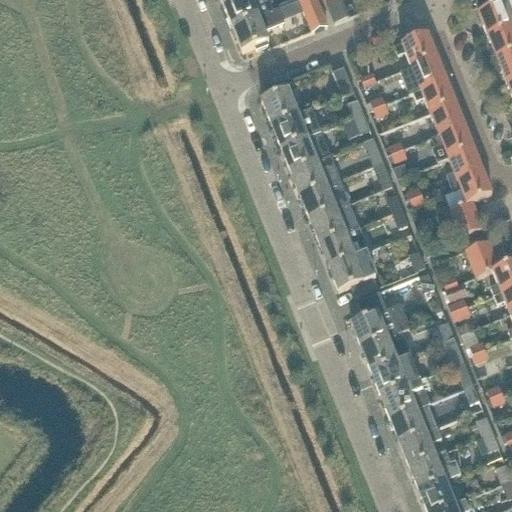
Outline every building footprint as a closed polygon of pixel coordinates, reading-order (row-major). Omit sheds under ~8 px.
[(253,6),(257,4),(255,0),(241,0),(223,7),(233,31),(259,21),(253,6)] [(313,36),(328,30),(315,0),(310,0),(300,4),(313,36)] [(351,24),(342,2),(330,7),(339,29),(351,24)] [(488,41),(511,31),(511,25),(504,7),(479,17),(488,41)] [(284,27),(279,13),(278,13),(259,21),(233,31),(242,55),(242,56),(255,50),(256,54),(268,49),(266,46),(269,45),(265,35),(284,27)] [(498,63),(511,57),(511,31),(488,41),(498,63)] [(412,71),(437,61),(427,38),(395,51),(398,59),(406,56),(412,71)] [(511,57),(498,63),(507,86),(511,84),(511,57)] [(446,84),(437,61),(412,71),(401,76),(410,99),(414,97),(421,94),(446,84)] [(343,101),(354,96),(344,72),(333,76),(343,101)] [(365,91),(376,86),(373,78),(362,83),(365,91)] [(455,107),(446,84),(421,94),(414,97),(417,106),(424,103),(430,117),(455,107)] [(272,129),(298,119),(289,94),(262,105),(262,106),(263,106),(272,129)] [(370,115),(385,109),(382,101),(367,107),(370,115)] [(356,123),(364,120),(358,105),(350,108),(356,123)] [(439,140),(465,130),(455,107),(430,117),(439,140)] [(385,109),(370,115),(373,122),(388,116),(385,109)] [(282,153),(308,142),(321,137),(312,113),(298,119),(272,129),(282,153)] [(364,120),(356,123),(361,138),(370,134),(364,120)] [(449,162),(474,152),(465,130),(439,140),(432,143),(436,151),(443,148),(449,162)] [(291,177),(317,166),(331,161),(321,137),(308,142),(282,153),(291,177)] [(373,171),(384,167),(374,143),(364,147),(373,171)] [(393,159),(404,155),(401,147),(389,151),(393,159)] [(447,180),(451,188),(455,186),(464,183),(483,175),(474,152),(449,162),(454,177),(447,180)] [(404,155),(393,159),(395,166),(406,162),(404,155)] [(301,200),(327,190),(340,184),(331,161),(317,166),(291,177),(301,200)] [(384,167),(373,171),(383,195),(393,191),(384,167)] [(406,171),(394,176),(398,187),(411,182),(406,171)] [(453,213),(467,208),(468,207),(472,207),(492,199),(483,175),(464,183),(455,186),(451,188),(454,197),(447,200),(453,213)] [(310,224),(350,208),(340,184),(327,190),(301,200),(310,224)] [(411,205),(422,200),(419,193),(408,197),(411,205)] [(394,218),(402,215),(396,200),(388,203),(394,218)] [(422,200),(411,205),(414,212),(425,208),(422,200)] [(461,243),(483,234),(472,207),(468,207),(467,208),(453,213),(449,215),(461,243)] [(320,248),(359,232),(350,208),(310,224),(320,248)] [(402,215),(394,218),(400,232),(408,229),(402,215)] [(423,235),(434,231),(431,222),(420,227),(423,235)] [(329,271),(367,256),(369,256),(359,232),(320,248),(329,271)] [(466,255),(477,283),(493,276),(499,273),(488,246),(466,255)] [(351,291),(373,282),(377,280),(367,256),(329,271),(339,295),(338,295),(339,296),(351,291)] [(417,275),(426,272),(419,257),(411,260),(417,275)] [(511,267),(499,273),(493,276),(499,289),(492,292),(495,300),(511,293),(511,267)] [(426,297),(435,294),(428,279),(420,282),(426,297)] [(356,301),(378,292),(373,282),(351,291),(356,301)] [(447,294),(458,290),(455,282),(444,287),(447,294)] [(458,290),(447,294),(451,305),(466,299),(462,289),(458,290)] [(511,319),(511,318),(511,293),(495,300),(498,309),(505,306),(511,319)] [(387,315),(387,314),(380,297),(358,306),(365,323),(387,315)] [(456,316),(467,312),(464,304),(453,308),(456,316)] [(402,337),(411,333),(401,308),(387,314),(387,315),(365,323),(352,329),(352,330),(353,329),(362,352),(402,336),(402,337)] [(467,312),(456,316),(459,323),(470,319),(467,312)] [(461,338),(479,331),(476,323),(459,331),(461,338)] [(446,346),(454,342),(448,327),(440,331),(446,346)] [(411,360),(402,337),(402,336),(362,352),(371,376),(411,360)] [(456,370),(464,367),(454,342),(446,346),(444,347),(454,371),(456,370)] [(473,359),(484,354),(481,347),(470,352),(473,359)] [(484,354),(473,359),(476,367),(487,362),(484,354)] [(407,390),(421,384),(411,360),(371,376),(381,400),(407,389),(407,390)] [(464,367),(456,370),(465,394),(474,390),(464,367)] [(431,392),(427,382),(421,384),(407,390),(407,389),(381,400),(390,424),(428,409),(430,408),(425,394),(431,392)] [(474,390),(465,394),(471,408),(479,405),(474,390)] [(491,403),(502,398),(499,391),(488,395),(491,403)] [(502,398),(491,403),(494,410),(505,406),(502,398)] [(400,447),(419,440),(426,437),(437,432),(428,409),(390,424),(400,447)] [(485,441),(493,438),(487,423),(479,426),(485,441)] [(410,471),(436,461),(431,449),(442,444),(438,432),(437,432),(426,437),(419,440),(400,447),(410,471)] [(493,438),(485,441),(491,455),(499,452),(493,438)] [(456,465),(451,467),(447,456),(436,461),(410,471),(419,495),(445,485),(445,484),(461,478),(456,465)] [(504,488),(511,485),(511,484),(506,470),(498,473),(504,488)] [(426,511),(445,511),(455,508),(445,485),(419,495),(426,511)]
